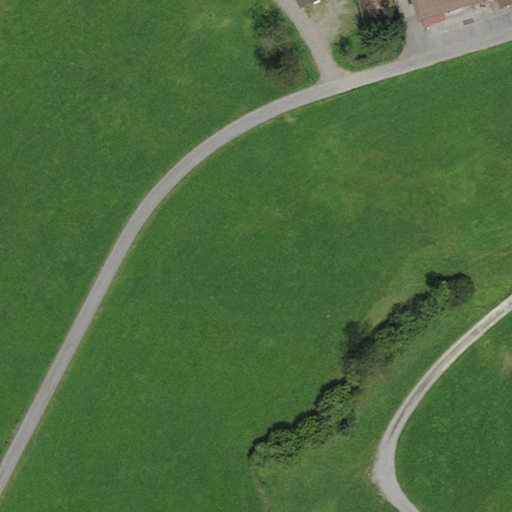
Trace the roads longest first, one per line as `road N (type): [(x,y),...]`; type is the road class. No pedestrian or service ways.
road 1 (unclassified): [(0,481),(119,245),(175,172),(207,144),(286,102),(511,31)]
road 2 (track): [(409,511),(387,473),(395,424),(430,377),(511,304)]
